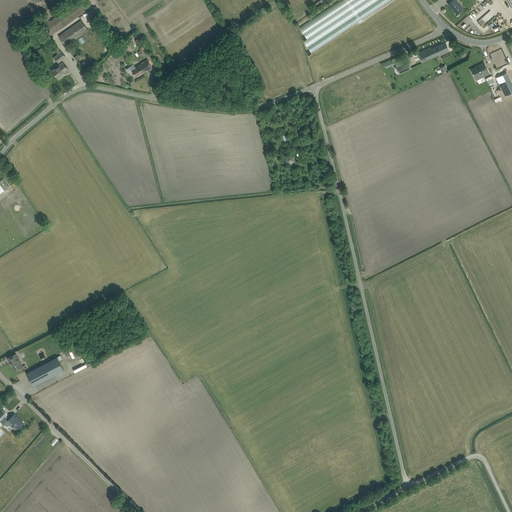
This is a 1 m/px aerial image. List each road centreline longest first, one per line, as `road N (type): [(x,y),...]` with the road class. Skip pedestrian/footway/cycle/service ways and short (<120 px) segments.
road 1 (unclassified): [(406,487),(314,86)]
road 2 (unclassified): [(0,152),(83,85),(234,107),(314,86)]
road 3 (unclassified): [(135,511),(0,374)]
road 4 (unclassified): [(314,86),(444,26)]
road 5 (unclassified): [(406,487),(473,454),(508,511)]
